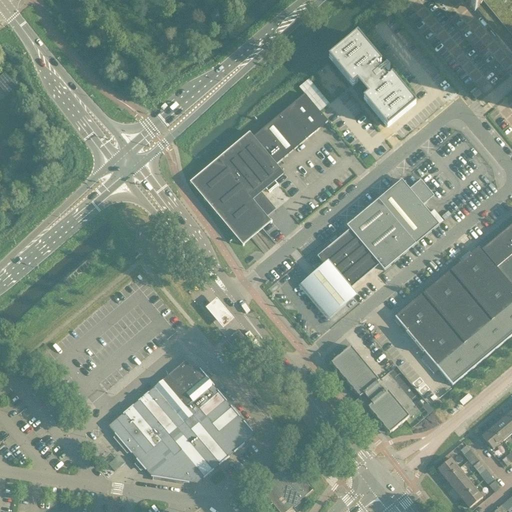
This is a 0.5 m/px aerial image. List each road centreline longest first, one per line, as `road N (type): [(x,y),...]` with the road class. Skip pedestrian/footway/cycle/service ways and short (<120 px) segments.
road 1 (residential): [(97,485),(72,442),(177,350),(194,345),(271,437),(220,504)]
road 2 (unclassified): [(511,170),(457,107),(249,286)]
road 3 (unclassified): [(288,372),(511,183)]
road 4 (primary): [(251,54),(230,62),(127,149)]
road 5 (primary): [(140,164),(251,54)]
road 6 (unclassified): [(126,176),(193,260),(213,271)]
road 7 (unclassified): [(213,271),(140,164)]
road 8 (residential): [(97,485),(220,504)]
